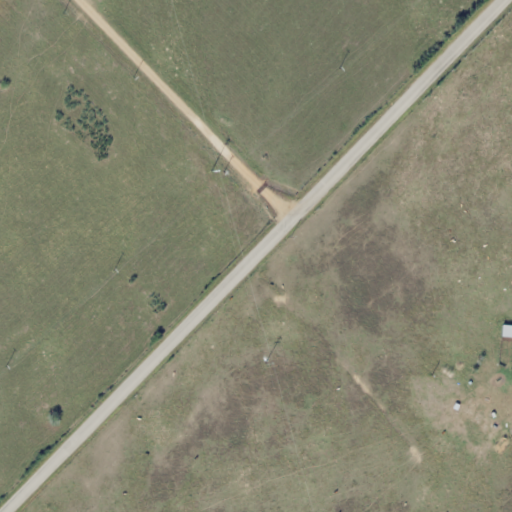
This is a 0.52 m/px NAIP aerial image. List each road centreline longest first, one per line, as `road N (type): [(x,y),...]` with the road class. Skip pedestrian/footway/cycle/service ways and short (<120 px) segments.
road 1 (residential): [(506,0),(7,511)]
road 2 (residential): [(292,220),(198,128)]
